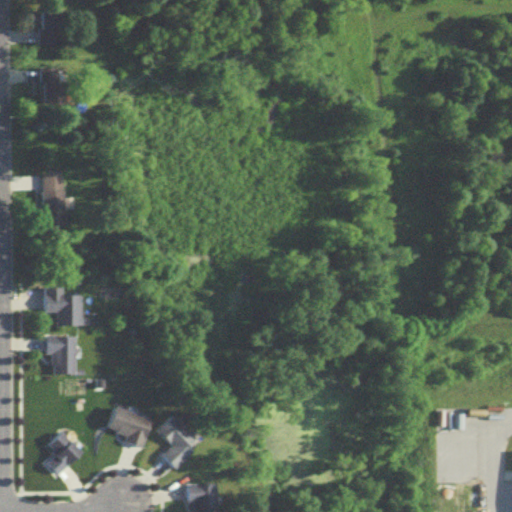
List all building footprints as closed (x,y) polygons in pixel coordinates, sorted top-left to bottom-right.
[(36,15),(36,50),(63,50),(63,15),(36,15)] [(67,72),(40,73),(41,110),(67,109),(67,72)] [(64,234),(64,200),(45,200),(45,234),(64,234)] [(81,299),(64,299),(64,293),(42,293),(42,316),(55,316),(55,331),(81,331),(81,299)] [(44,360),(51,360),(51,379),(75,379),(75,341),(44,341),(44,360)] [(143,449),(150,422),(114,413),(107,440),(143,449)] [(155,436),(169,451),(161,459),(173,471),(199,446),(174,419),(155,436)] [(81,458),(61,436),(46,450),(52,458),(44,466),(57,480),(81,458)] [(185,508),(191,507),(191,511),(216,511),(214,487),(183,490),(185,508)]
